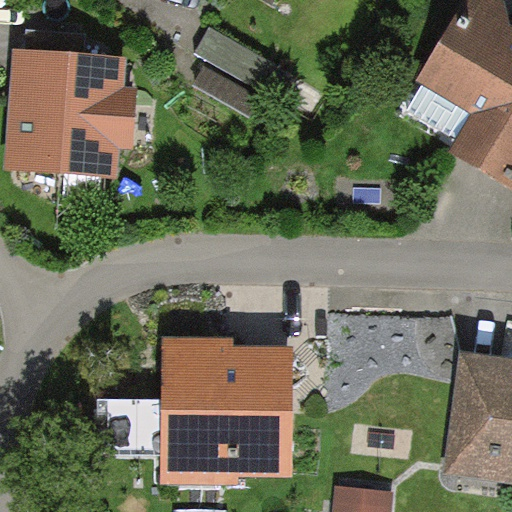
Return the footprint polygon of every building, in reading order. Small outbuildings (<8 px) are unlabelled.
[(475,116),(452,153),(491,177),(511,190),(511,27),(508,25),(504,5),(495,0),(471,0),(421,83),(475,116)] [(278,64),(210,26),(202,41),(194,55),(261,94),(278,64)] [(132,65),(20,54),(9,165),(121,176),(132,65)] [(232,340),(167,339),(167,402),(97,401),(96,457),(161,458),(160,487),(240,488),(240,480),(294,480),(295,404),(295,349),(262,348),(232,348),(232,340)] [(511,362),(463,355),(446,475),(511,484),(511,362)] [(391,511),(392,496),(340,491),(338,511),(391,511)]
